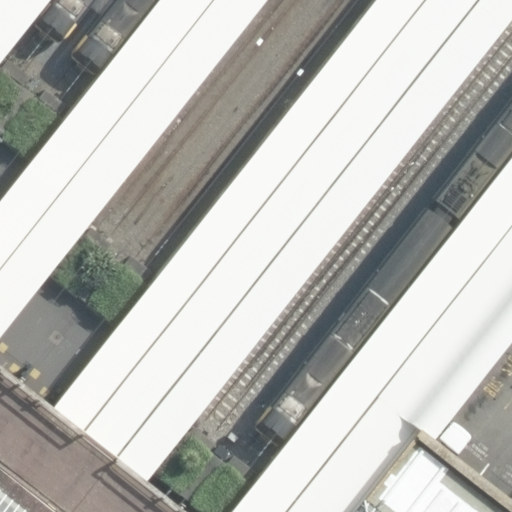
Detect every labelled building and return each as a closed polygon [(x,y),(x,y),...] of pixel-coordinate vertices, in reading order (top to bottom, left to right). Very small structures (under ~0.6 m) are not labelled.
[(0,0),(0,511),(509,511),(425,447),(410,435),(353,508),(349,511),(173,511),(142,487),(93,450),(47,413),(0,376),(0,0)] [(0,199),(0,339),(48,280),(81,237),(90,225),(267,0),(157,0),(60,124),(29,164),(22,172),(0,199)] [(0,0),(0,64),(3,61),(50,0),(0,0)] [(97,352),(47,413),(93,450),(142,487),(151,475),(183,435),(191,424),(511,16),(511,0),(375,0),(148,288),(115,331),(97,352)] [(349,511),(353,508),(410,435),(425,447),(475,388),(511,339),(511,155),(259,475),(250,487),(229,511),(349,511)]
